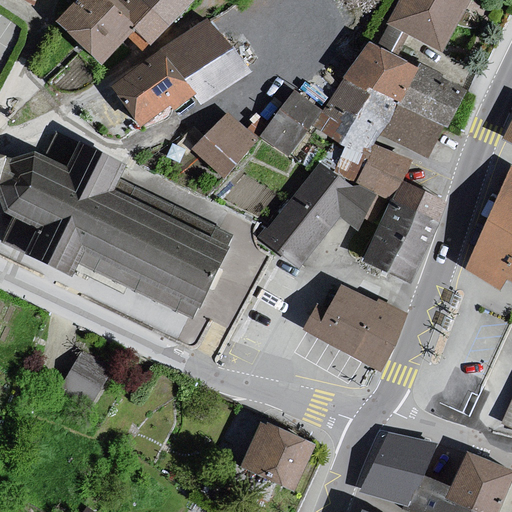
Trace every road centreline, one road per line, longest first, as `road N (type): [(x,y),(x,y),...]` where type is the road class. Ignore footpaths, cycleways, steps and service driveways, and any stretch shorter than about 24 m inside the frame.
road 1 (residential): [(366,422),(190,364),(0,273)]
road 2 (secondary): [(379,406),(408,359),(511,75)]
road 3 (residential): [(511,449),(379,406)]
road 4 (unknown): [(270,391),(310,276)]
